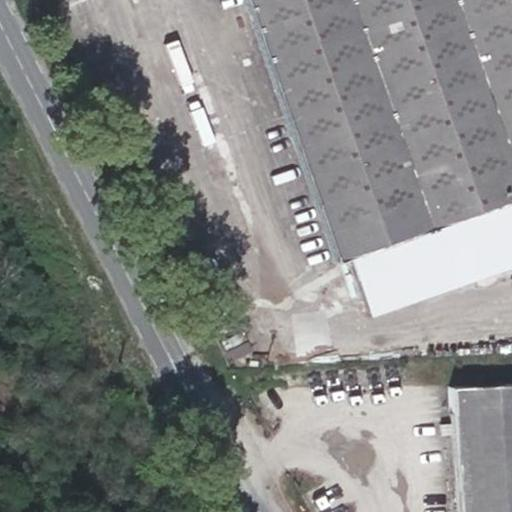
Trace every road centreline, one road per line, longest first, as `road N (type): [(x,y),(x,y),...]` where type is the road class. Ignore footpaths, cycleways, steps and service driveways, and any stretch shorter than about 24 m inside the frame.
road 1 (primary): [(0,7),(250,511)]
road 2 (unknown): [(511,309),(325,332)]
